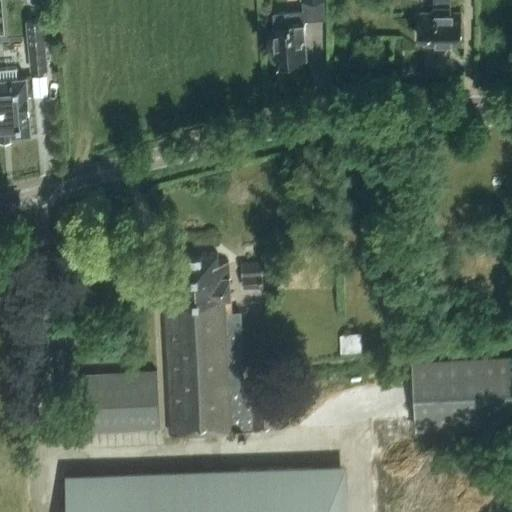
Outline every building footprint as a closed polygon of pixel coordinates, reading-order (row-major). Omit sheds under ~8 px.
[(426,42),(461,42),(460,12),(450,12),(450,0),(433,0),(433,12),(418,12),(418,37),(426,37),(426,42)] [(273,11),(274,26),(277,60),(304,58),(302,36),(306,36),(303,8),(273,11)] [(30,70),(48,68),(44,17),(26,19),(30,70)] [(26,76),(0,77),(0,134),(30,132),(26,76)] [(296,231),(298,246),(326,243),(324,227),(296,231)] [(168,430),(282,425),(280,389),(245,390),(242,311),(232,311),(230,260),(219,260),(219,251),(172,253),(174,301),(163,306),(168,430)] [(241,260),(242,288),(263,287),(261,259),(241,260)] [(143,345),(160,344),(159,323),(142,324),(143,345)] [(346,350),(368,348),(367,331),(345,332),(346,350)] [(511,351),(411,357),(416,429),(511,422),(511,351)] [(159,426),(157,370),(85,373),(87,429),(159,426)] [(67,480),(67,511),(334,511),(333,470),(67,480)]
